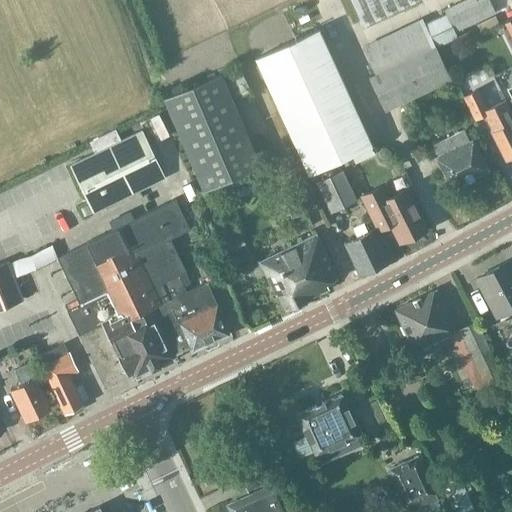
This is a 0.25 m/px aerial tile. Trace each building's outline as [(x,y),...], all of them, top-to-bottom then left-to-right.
[(351,0),(364,27),(421,0),(351,0)] [(422,20),(364,48),(376,74),(369,77),(385,111),(451,79),(436,48),(458,38),(455,32),(496,12),(489,0),(479,0),(477,1),(476,0),(463,0),(444,10),(446,14),(424,25),(422,20)] [(495,16),(477,24),(481,32),(499,23),(495,16)] [(320,29),(256,58),(309,175),(373,145),(320,29)] [(458,47),(447,53),(453,67),(465,61),(458,47)] [(223,75),(166,100),(197,173),(204,189),(260,165),(223,75)] [(493,130),(492,131),(506,159),(509,158),(511,158),(511,113),(505,100),(488,109),(478,90),(464,97),(475,119),(485,114),(493,130)] [(116,130),(90,142),(96,153),(121,141),(116,130)] [(165,178),(142,131),(121,141),(96,153),(70,166),(93,213),(165,178)] [(441,159),(437,160),(452,189),(489,170),(470,133),(467,135),(465,131),(434,146),(441,159)] [(344,170),(318,182),(332,211),(358,199),(344,170)] [(248,180),(232,187),(237,198),(253,191),(248,180)] [(362,196),(379,230),(392,224),(401,242),(426,230),(406,190),(388,199),(382,186),(362,196)] [(136,219),(87,242),(88,243),(58,257),(81,306),(68,312),(105,389),(134,376),(136,379),(177,359),(176,355),(191,348),(160,284),(180,275),(187,272),(171,239),(191,229),(177,199),(135,219),(136,219)] [(228,228),(215,233),(224,256),(247,247),(243,237),(233,241),(228,228)] [(375,229),(345,243),(360,275),(390,261),(375,229)] [(338,278),(318,236),(262,263),(285,312),(292,308),(296,311),(305,307),(306,302),(311,299),(311,298),(329,289),(326,283),(338,278)] [(493,245),(474,255),(479,265),(498,255),(493,245)] [(9,261),(0,264),(0,308),(23,299),(9,261)] [(511,267),(509,261),(477,278),(497,317),(511,308),(511,267)] [(188,292),(180,275),(160,284),(191,348),(193,352),(231,334),(207,283),(188,292)] [(457,331),(437,290),(395,310),(415,351),(457,331)] [(460,329),(487,384),(504,376),(477,321),(460,329)] [(65,345),(39,357),(43,366),(42,367),(65,414),(66,413),(82,405),(84,405),(82,401),(75,386),(70,375),(79,371),(70,353),(69,354),(65,345)] [(22,384),(11,389),(25,420),(51,408),(29,363),(15,370),(22,384)] [(315,453),(316,455),(318,454),(317,454),(358,435),(360,435),(359,433),(342,396),(343,396),(342,394),(340,395),(324,403),(324,401),(315,405),(315,407),(299,414),(298,414),(298,416),(315,453)] [(383,411),(375,415),(380,425),(387,421),(383,411)] [(418,435),(391,445),(397,462),(424,452),(418,435)] [(390,470),(406,505),(407,506),(435,493),(434,492),(418,457),(418,456),(416,456),(417,456),(391,468),(390,469),(390,470)] [(483,511),(468,479),(444,491),(454,511),(483,511)] [(229,511),(283,511),(271,485),(248,495),(227,505),(229,511)]
